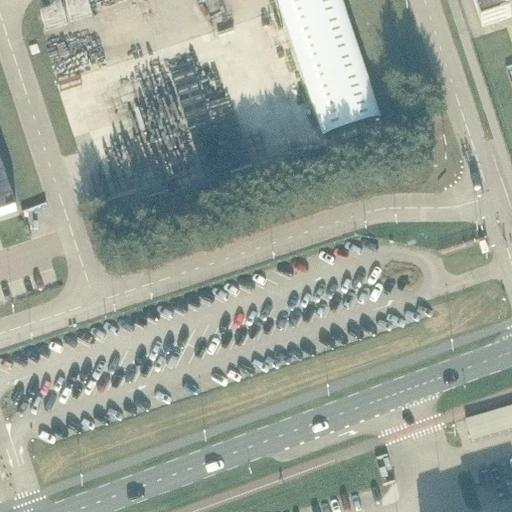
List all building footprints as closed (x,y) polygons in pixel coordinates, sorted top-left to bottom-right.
[(278,0),(325,139),(382,120),(342,0),(278,0)] [(511,0),(473,0),(483,28),(511,18),(511,0)] [(0,217),(18,211),(0,156),(0,217)] [(486,244),(481,247),(484,255),(489,253),(486,244)] [(511,408),(467,422),(473,444),(511,432),(511,408)]
